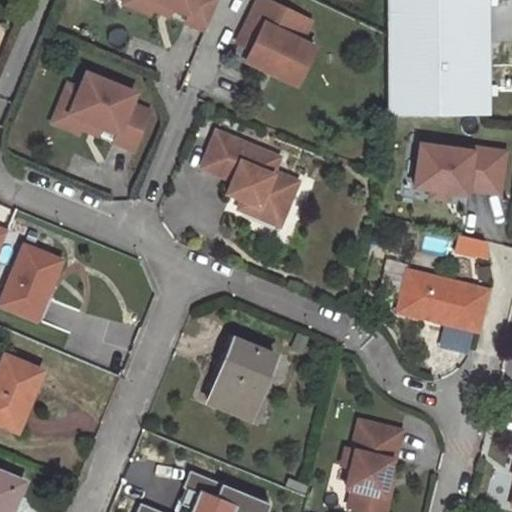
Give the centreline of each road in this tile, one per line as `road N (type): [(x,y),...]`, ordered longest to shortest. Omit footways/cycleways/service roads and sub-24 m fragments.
road 1 (residential): [(444,511),(461,414),(400,389),(350,328),(186,263)]
road 2 (residential): [(84,511),(186,263)]
road 3 (residential): [(186,263),(0,183)]
